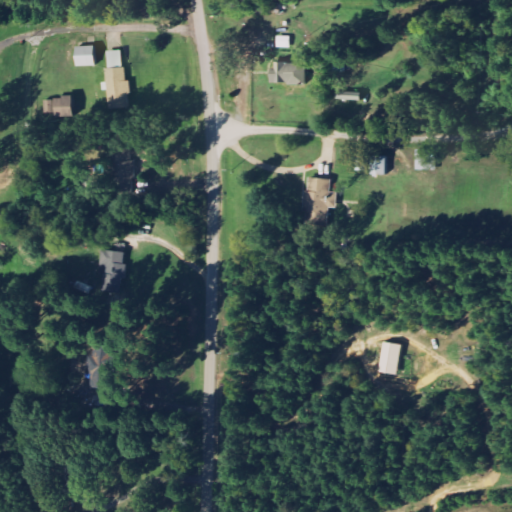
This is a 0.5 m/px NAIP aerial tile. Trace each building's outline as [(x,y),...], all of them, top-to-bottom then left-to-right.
[(292,37),(279,37),(279,48),(292,48),(292,37)] [(77,46),(78,66),(97,66),(97,46),(77,46)] [(274,85),(308,84),(307,62),(273,63),(274,85)] [(362,103),(362,92),(338,92),(338,102),(362,103)] [(132,149),(113,150),(114,186),(141,184),(140,162),(133,162),(132,149)] [(418,170),(438,170),(439,150),(418,149),(418,170)] [(373,175),(390,175),(390,156),(373,156),(373,175)] [(331,208),(339,209),(339,193),(333,192),(333,179),(310,178),(310,190),(307,190),(306,225),(330,226),(331,208)] [(103,244),(102,266),(106,266),(105,289),(126,290),(128,242),(110,241),(110,244),(103,244)] [(381,373),(400,375),(403,344),(384,343),(381,373)] [(92,375),(93,389),(111,388),(110,358),(105,358),(105,348),(95,348),(96,356),(88,356),(89,375),(92,375)]
